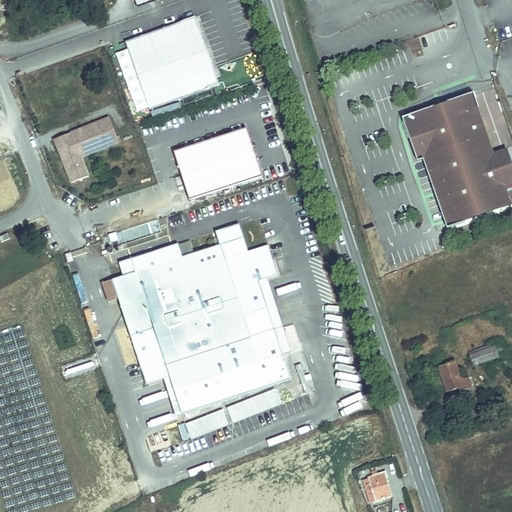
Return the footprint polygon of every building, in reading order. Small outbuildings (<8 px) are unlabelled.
[(197,18),(124,42),(148,109),(221,84),(216,73),(197,18)] [(224,87),(260,78),(254,53),(218,62),(224,87)] [(511,183),(511,169),(508,157),(493,162),(491,157),(470,97),(410,118),(441,208),(511,183)] [(81,156),(119,140),(109,115),(54,138),(72,181),(89,174),(81,156)] [(247,125),(173,149),(189,197),(263,172),(247,125)] [(506,152),(491,157),(493,162),(508,157),(506,152)] [(300,377),(282,329),(265,278),(271,276),(283,271),(272,240),(253,247),(244,220),(216,229),(221,243),(183,256),(178,243),(135,258),(139,271),(116,279),(148,369),(162,364),(169,384),(178,381),(190,416),(241,398),(300,377)] [(129,257),(161,247),(159,240),(127,250),(129,257)] [(271,276),(265,278),(282,329),(289,326),(271,276)] [(493,341),(469,349),(472,359),(496,351),(493,341)] [(455,353),(438,359),(446,384),(460,379),(462,386),(473,382),(469,371),(462,373),(455,353)] [(182,419),(190,416),(178,381),(169,384),(182,419)] [(165,445),(162,436),(148,440),(151,449),(165,445)] [(384,475),(367,480),(373,500),(390,495),(384,475)]
